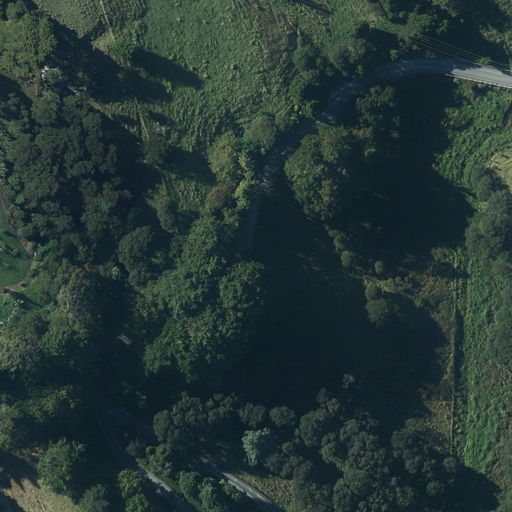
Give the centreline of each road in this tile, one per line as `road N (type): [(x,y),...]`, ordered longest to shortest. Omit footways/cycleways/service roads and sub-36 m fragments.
road 1 (unclassified): [(511,81),(427,67),(369,80),(280,153),(255,194),(240,265),(168,327),(114,343),(48,382),(0,392)]
road 2 (unknown): [(87,357),(89,401),(99,417),(170,476),(193,511)]
